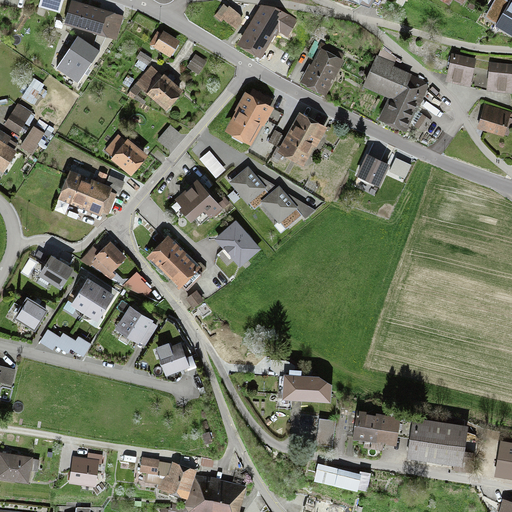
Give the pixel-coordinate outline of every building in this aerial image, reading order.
[(347,0),(355,4),(368,8),(373,0),(347,0)] [(511,4),(504,0),(492,0),(488,8),(502,15),(496,26),(511,35),(511,4)] [(122,16),(72,1),(66,21),(116,36),(122,16)] [(245,21),(224,5),(215,17),(237,33),(245,21)] [(288,19),(265,5),(239,47),(261,61),(288,19)] [(180,43),(163,32),(153,48),(170,59),(180,43)] [(97,48),(78,36),(58,65),(78,78),(97,48)] [(345,61),(320,47),(301,84),(326,97),(345,61)] [(140,52),(137,57),(147,62),(150,57),(140,52)] [(473,60),(448,55),(443,82),(468,87),(473,60)] [(207,65),(195,58),(187,69),(199,77),(207,65)] [(427,81),(375,59),(363,88),(388,99),(378,122),(404,133),(427,81)] [(511,73),(511,65),(488,63),(485,92),(510,94),(511,73)] [(183,92),(157,71),(140,91),(166,112),(183,92)] [(275,109),(246,93),(224,132),(250,146),(261,125),(265,127),(275,109)] [(31,116),(17,107),(4,128),(18,137),(31,116)] [(509,114),(484,107),(478,126),(504,133),(509,114)] [(326,127),(300,113),(278,155),(304,169),(326,127)] [(45,136),(33,129),(21,150),(32,158),(45,136)] [(274,130),(269,141),(275,145),(281,134),(274,130)] [(21,146),(0,132),(0,173),(3,175),(21,146)] [(148,156),(120,134),(103,155),(131,177),(148,156)] [(390,166),(368,156),(357,178),(380,188),(390,166)] [(248,165),(229,181),(248,203),(267,187),(248,165)] [(113,187),(70,171),(59,201),(101,217),(113,187)] [(222,209),(197,182),(175,202),(192,222),(204,211),(212,219),(222,209)] [(279,184),(260,200),(279,222),(298,207),(279,184)] [(258,251),(239,229),(220,246),(239,267),(258,251)] [(168,237),(147,258),(180,289),(201,268),(168,237)] [(98,257),(111,274),(125,259),(109,245),(98,257)] [(111,274),(98,257),(92,251),(80,264),(89,272),(92,268),(106,281),(111,274)] [(73,270),(50,256),(38,277),(61,291),(73,270)] [(136,273),(126,284),(146,290),(150,287),(136,273)] [(84,313),(100,287),(87,279),(71,305),(84,313)] [(100,287),(84,313),(98,322),(114,295),(100,287)] [(195,291),(186,298),(193,307),(201,300),(195,291)] [(48,312),(28,299),(16,318),(36,331),(48,312)] [(153,320),(123,302),(109,326),(139,344),(153,320)] [(61,340),(48,331),(40,344),(53,352),(56,348),(68,356),(71,351),(83,359),(92,346),(79,338),(76,342),(64,335),(61,340)] [(182,343),(157,352),(166,377),(191,368),(182,343)] [(0,383),(12,386),(16,371),(0,366),(0,383)] [(280,375),(279,393),(329,396),(327,385),(319,378),(280,375)] [(400,433),(412,434),(408,458),(463,467),(469,428),(414,419),(402,417),(358,411),(354,439),(398,446),(400,433)] [(511,443),(499,441),(493,471),(511,474),(511,443)] [(33,458),(0,453),(0,479),(29,484),(33,458)] [(99,461),(72,457),(69,483),(96,487),(99,461)] [(175,463),(142,458),(140,470),(148,471),(146,479),(154,481),(184,493),(191,472),(177,468),(175,463)] [(359,474),(319,466),(315,480),(355,488),(357,482),(359,474)] [(359,474),(357,482),(368,485),(371,472),(360,469),(359,474)] [(206,511),(214,481),(196,477),(188,511),(206,511)] [(214,481),(206,511),(240,511),(246,489),(214,481)] [(328,511),(331,504),(309,497),(305,511),(306,511),(328,511)] [(511,511),(511,501),(504,499),(500,511),(511,511)]
